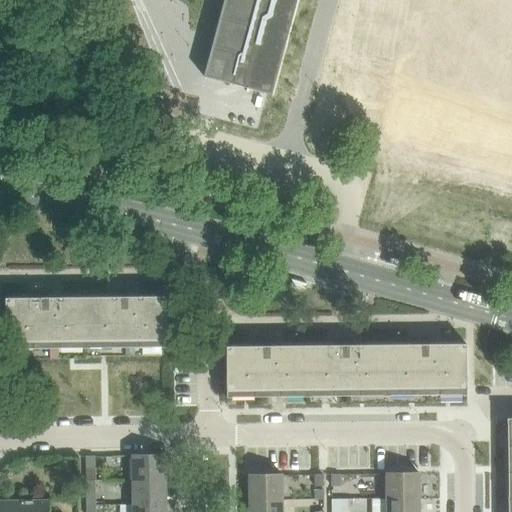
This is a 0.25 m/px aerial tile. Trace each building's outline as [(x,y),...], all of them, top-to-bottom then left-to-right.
[(224,0),(204,76),(272,95),(297,0),(224,0)] [(114,297),(107,297),(86,297),(86,348),(90,348),(90,342),(162,341),(162,347),(166,347),(166,330),(166,324),(166,296),(164,296),(128,296),(128,288),(114,288),(114,297)] [(83,348),(86,348),(86,297),(60,297),(49,297),(49,289),(35,289),(35,298),(27,298),(6,298),(6,330),(6,349),(10,349),(10,343),(83,342),(83,348)] [(467,394),(466,343),(439,344),(428,344),(428,336),(414,336),(414,344),(385,344),(386,395),(390,395),(390,389),(462,388),(462,394),(467,394)] [(304,396),(307,396),(306,345),(270,346),(270,337),(256,338),(256,346),(248,346),(226,346),(227,379),(227,386),(227,397),(231,397),(231,391),(304,390),(304,396)] [(383,395),(386,395),(385,344),(349,345),(349,337),(335,337),(335,345),(306,345),(307,396),(311,396),(311,390),(383,389),(383,395)] [(58,342),(49,342),(50,359),(58,359),(58,342)] [(229,405),(236,405),(236,397),(231,397),(227,397),(227,405),(229,405)] [(132,455),(132,480),(166,479),(166,455),(132,455)] [(86,456),(86,468),(95,467),(94,456),(86,456)] [(386,473),(386,498),(420,498),(419,473),(386,473)] [(249,475),(249,500),(283,499),(282,474),(249,475)] [(323,474),(314,474),(314,486),(323,486),(323,474)] [(340,486),(340,474),(331,474),(331,486),(340,486)] [(166,504),(166,479),(132,480),(133,504),(166,504)] [(86,493),(86,505),(95,505),(95,493),(86,493)] [(419,511),(420,498),(386,498),(386,511),(419,511)] [(0,500),(0,511),(49,511),(49,501),(50,501),(50,499),(48,499),(48,500),(0,500)] [(282,511),(283,499),(249,500),(249,511),(282,511)] [(331,499),(331,511),(352,511),(352,499),(331,499)]
